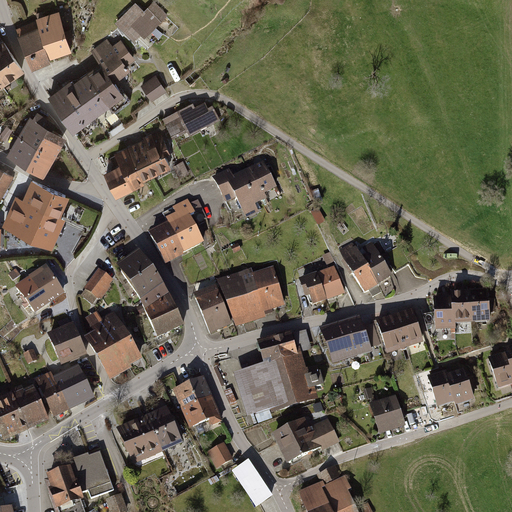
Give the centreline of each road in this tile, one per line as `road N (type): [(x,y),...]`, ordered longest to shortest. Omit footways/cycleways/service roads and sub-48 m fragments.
road 1 (residential): [(83,160),(169,105),(224,100),(504,280)]
road 2 (residential): [(504,280),(444,278),(398,301),(197,352)]
road 3 (residential): [(277,490),(353,454),(511,403)]
road 4 (residential): [(115,398),(77,325),(68,280),(114,205)]
road 5 (tertiary): [(83,160),(30,74),(0,1)]
road 6 (tertiary): [(197,352),(186,309),(114,205)]
road 7 (residential): [(197,352),(236,432),(277,490)]
